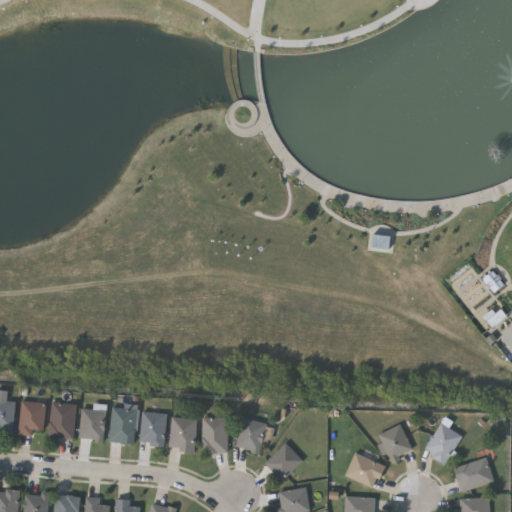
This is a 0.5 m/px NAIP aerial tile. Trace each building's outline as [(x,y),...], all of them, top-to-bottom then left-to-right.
[(499,283),(491,291),(479,279),(486,271),(499,283)] [(0,430),(0,400),(14,400),(14,430),(0,430)] [(18,432),(22,400),(46,403),(42,435),(18,432)] [(49,437),(51,402),(76,404),(74,438),(49,437)] [(106,410),(103,440),(79,437),(82,407),(106,410)] [(134,444),(109,441),(113,407),(138,410),(134,444)] [(166,412),(166,444),(141,444),(141,412),(166,412)] [(197,420),(193,451),(169,448),(173,416),(197,420)] [(236,446),(243,417),(267,423),(259,453),(236,446)] [(202,452),(202,418),(228,418),(228,452),(202,452)] [(462,436),(445,464),(423,450),(440,423),(462,436)] [(390,462),(375,437),(399,424),(413,448),(390,462)] [(303,460),(283,480),(265,463),(286,443),(303,460)] [(374,489),(345,474),(356,452),(385,467),(374,489)] [(454,467),(487,458),(493,482),(461,491),(454,467)] [(304,511),(279,511),(277,492),(307,488),(310,511),(304,511)] [(0,511),(0,490),(19,491),(18,511),(0,511)] [(48,494),(48,511),(25,511),(25,494),(48,494)] [(54,511),(57,494),(81,497),(79,511),(54,511)] [(108,511),(85,511),(85,497),(101,498),(101,505),(109,505),(108,511)] [(374,511),(346,511),(346,497),(374,497),(374,511)] [(490,498),(490,511),(460,511),(460,498),(490,498)] [(115,511),(116,499),(132,500),(131,505),(140,506),(139,511),(115,511)] [(149,511),(152,503),(176,509),(175,511),(149,511)]
